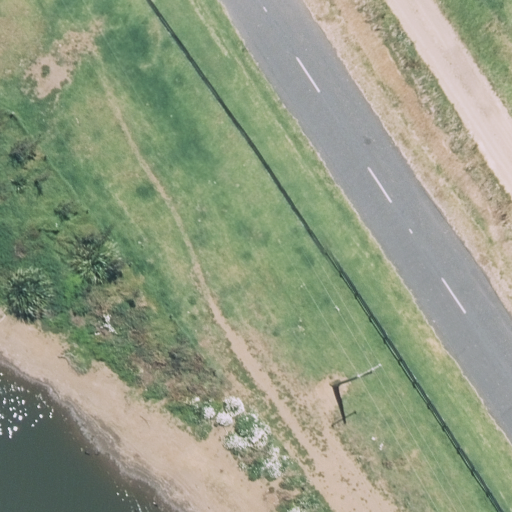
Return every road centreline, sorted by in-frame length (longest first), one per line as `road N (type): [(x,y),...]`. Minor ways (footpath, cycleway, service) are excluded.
road 1 (unclassified): [(511,386),(258,0)]
road 2 (track): [(408,0),(511,155)]
